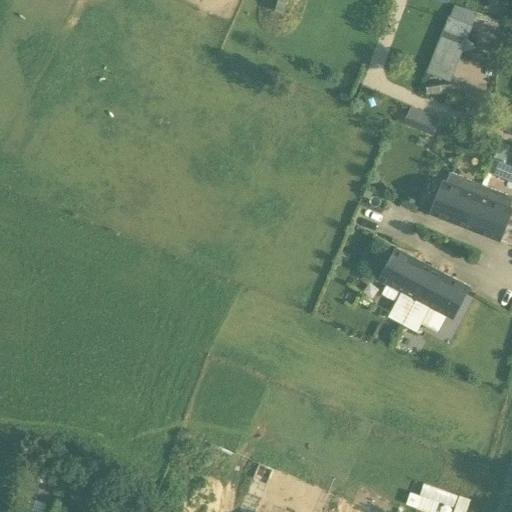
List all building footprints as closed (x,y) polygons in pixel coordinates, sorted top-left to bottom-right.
[(449,86),(478,11),(454,2),(425,77),(449,86)] [(434,132),(440,115),(410,104),(404,121),(434,132)] [(511,179),(511,146),(496,144),(490,175),(511,179)] [(443,181),(430,214),(465,228),(482,185),(450,173),(446,183),(443,181)] [(511,207),(510,207),(511,200),(511,196),(482,185),(465,228),(500,242),(511,210),(511,207)] [(396,248),(379,280),(415,299),(433,267),(396,248)] [(452,319),(469,287),(433,267),(415,299),(452,319)] [(388,316),(402,324),(408,314),(393,306),(388,316)] [(422,322),(408,314),(402,324),(417,332),(422,322)]
